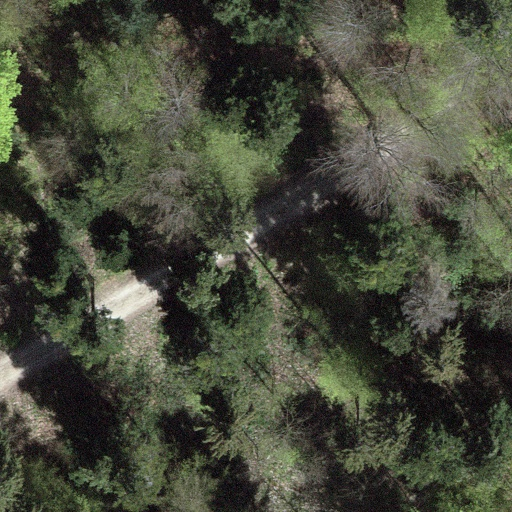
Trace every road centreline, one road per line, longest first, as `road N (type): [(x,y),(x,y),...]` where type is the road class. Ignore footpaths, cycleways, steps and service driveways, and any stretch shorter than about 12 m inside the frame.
road 1 (track): [(478,63),(414,122),(0,373)]
road 2 (track): [(29,0),(478,63)]
